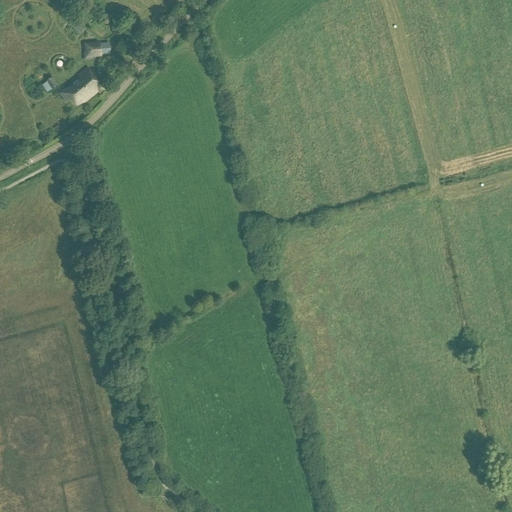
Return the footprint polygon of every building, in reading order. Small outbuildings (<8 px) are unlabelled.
[(82,30),(86,25),(76,18),(72,23),(82,30)] [(86,57),(101,55),(99,43),(85,45),(86,57)] [(105,55),(114,53),(111,43),(103,46),(105,55)] [(98,82),(88,70),(79,74),(80,76),(71,83),(75,87),(67,94),(76,105),(84,98),(86,100),(95,92),(91,87),(98,82)] [(42,85),(47,93),(57,86),(52,77),(46,81),(46,82),(42,85)]
